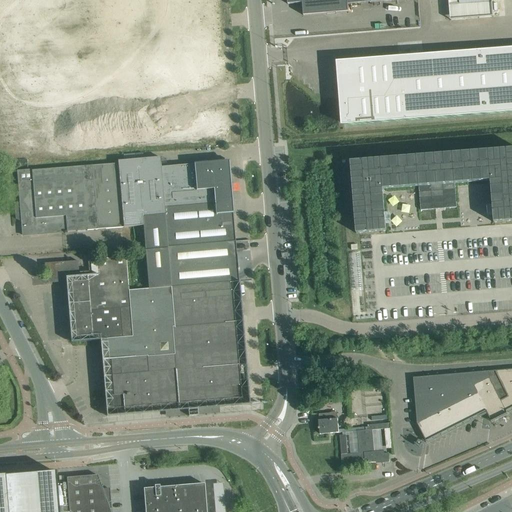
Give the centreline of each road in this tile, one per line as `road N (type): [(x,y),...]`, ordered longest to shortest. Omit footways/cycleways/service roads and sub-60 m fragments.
road 1 (unclassified): [(281,316),(254,0)]
road 2 (unclassified): [(281,316),(310,315),(348,328),(511,317)]
road 3 (unknown): [(393,369),(396,442),(408,465),(511,424)]
road 4 (tertiary): [(258,448),(212,436),(53,450)]
road 5 (unknown): [(258,56),(428,41)]
road 6 (unclassified): [(53,450),(48,401),(0,299)]
road 7 (secondary): [(511,445),(365,511)]
road 8 (unclassified): [(258,448),(287,397),(281,316)]
